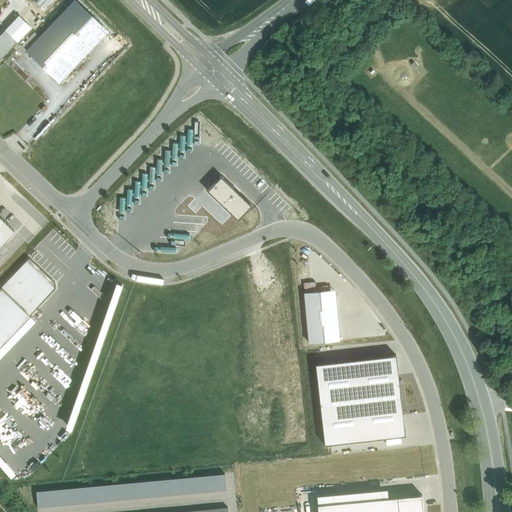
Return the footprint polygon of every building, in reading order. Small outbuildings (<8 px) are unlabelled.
[(75,0),(62,14),(94,45),(107,31),(75,0)] [(59,81),(94,45),(62,14),(40,37),(27,50),(27,51),(59,81)] [(19,15),(5,30),(17,41),(31,27),(19,15)] [(5,30),(0,34),(0,58),(0,59),(17,41),(5,30)] [(22,45),(27,50),(40,37),(35,32),(22,45)] [(220,175),(207,190),(238,219),(251,205),(220,175)] [(0,217),(0,246),(15,231),(0,217)] [(29,258),(1,287),(30,315),(55,288),(55,283),(29,258)] [(1,287),(0,287),(0,345),(30,315),(1,287)] [(303,292),(308,343),(340,340),(335,289),(303,292)] [(511,345),(506,344),(503,348),(506,356),(511,350),(511,345)] [(352,346),(353,357),(367,356),(366,345),(352,346)] [(396,355),(316,363),(325,444),(405,435),(396,355)] [(226,490),(225,473),(218,474),(219,490),(226,490)] [(219,490),(218,474),(211,475),(212,491),(219,490)] [(205,491),(204,475),(197,476),(198,492),(205,491)] [(204,475),(205,491),(212,491),(211,475),(204,475)] [(190,477),(191,493),(198,492),(197,476),(190,477)] [(176,478),(177,494),(184,493),(183,477),(176,478)] [(191,493),(190,477),(183,477),(184,493),(191,493)] [(177,494),(176,478),(169,479),(170,495),(177,494)] [(163,495),(162,479),(155,480),(156,496),(163,495)] [(162,479),(163,495),(170,495),(169,479),(162,479)] [(156,496),(155,480),(148,481),(149,497),(156,496)] [(142,497),(141,481),(134,482),(135,498),(142,497)] [(141,481),(142,497),(149,497),(148,481),(141,481)] [(127,483),(128,499),(135,498),(134,482),(127,483)] [(113,484),(114,500),(121,499),(120,483),(113,484)] [(128,499),(127,483),(120,483),(121,499),(128,499)] [(114,500),(113,484),(106,485),(107,501),(114,500)] [(100,501),(99,485),(92,486),(93,502),(100,501)] [(99,485),(100,501),(107,501),(106,485),(99,485)] [(93,502),(92,486),(85,487),(86,503),(93,502)] [(79,503),(78,487),(71,488),(72,504),(79,503)] [(78,487),(79,503),(86,503),(85,487),(78,487)] [(64,489),(66,505),(72,504),(71,488),(64,489)] [(50,490),(52,506),(58,505),(57,489),(50,490)] [(66,505),(64,489),(57,489),(58,505),(66,505)] [(52,506),(50,490),(43,491),(44,507),(52,506)] [(36,491),(38,507),(44,507),(43,491),(36,491)] [(423,511),(422,494),(317,504),(317,511),(423,511)]
